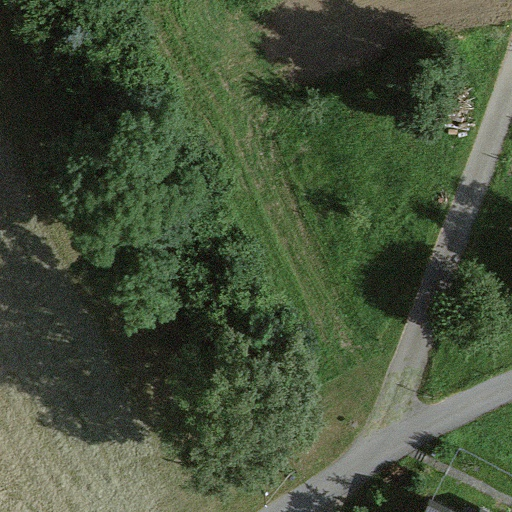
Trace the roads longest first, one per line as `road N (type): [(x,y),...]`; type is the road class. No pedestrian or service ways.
road 1 (track): [(511,75),(378,451)]
road 2 (track): [(283,511),(378,451),(511,385)]
